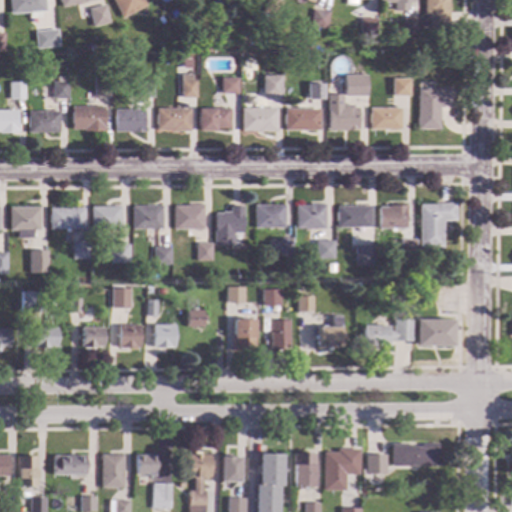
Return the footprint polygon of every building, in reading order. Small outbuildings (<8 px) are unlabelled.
[(42,0),(43,11),(8,14),(7,0),(42,0)] [(56,0),(58,8),(90,0),(56,0)] [(140,0),(144,6),(121,19),(110,0),(140,0)] [(276,0),(282,2),(277,18),(262,13),(266,0),(276,0)] [(413,0),(413,3),(408,3),(408,12),(393,11),(393,3),(378,3),(378,0),(413,0)] [(448,0),(448,28),(428,28),(428,14),(423,14),(423,0),(448,0)] [(107,23),(91,27),(87,10),(103,6),(107,23)] [(328,12),(326,29),(309,27),(311,10),(328,12)] [(376,36),(359,36),(359,19),(376,19),(376,36)] [(418,19),(417,36),(402,36),(402,19),(418,19)] [(57,52),(45,53),(44,36),(56,35),(57,52)] [(312,63),(303,62),(303,54),(312,54),(312,63)] [(190,82),(194,82),(193,99),(178,98),(179,75),(190,75),(190,82)] [(278,97),(260,97),(260,76),(279,76),(278,97)] [(364,97),(341,97),(341,76),(364,76),(364,97)] [(235,95),(218,94),(219,79),(236,79),(235,95)] [(107,97),(91,96),(91,80),(108,81),(107,97)] [(407,97),(390,96),(391,80),(407,80),(407,97)] [(150,99),(134,98),(135,82),(151,83),(150,99)] [(21,101),(6,100),(7,83),(22,83),(21,101)] [(65,99),(49,99),(49,83),(65,83),(65,99)] [(321,100),(306,100),(306,84),(322,84),(321,100)] [(452,108),(438,108),(438,130),(416,130),(417,89),(452,90),(452,108)] [(340,105),(351,105),(351,108),(357,108),(356,131),(325,131),(325,113),(324,113),(324,95),(341,95),(340,105)] [(101,125),(103,125),(103,132),(80,132),(80,130),(68,130),(69,108),(101,108),(101,125)] [(399,130),(368,130),(368,109),(399,110),(399,130)] [(142,133),(111,131),(111,110),(142,111),(142,133)] [(188,111),(187,132),(154,131),(154,110),(188,111)] [(228,130),(214,129),(214,132),(196,132),(196,110),(228,110),(228,130)] [(274,132),(239,132),(239,110),(274,110),(274,132)] [(15,130),(16,130),(16,134),(0,134),(0,111),(15,112),(15,130)] [(317,131),(282,130),(283,111),(318,111),(317,131)] [(56,133),(25,133),(26,113),(57,113),(56,133)] [(454,221),(441,221),(441,248),(419,248),(419,206),(433,206),(433,204),(454,204),(454,221)] [(324,229),(295,229),(295,207),(309,207),(309,205),(324,205),(324,229)] [(201,230),(172,230),(172,208),(186,207),(186,206),(201,206),(201,230)] [(283,228),(253,228),(253,206),(283,206),(283,228)] [(407,211),(405,212),(405,229),(378,229),(378,208),(388,208),(388,206),(407,206),(407,211)] [(369,228),(336,228),(336,207),(369,207),(369,228)] [(118,229),(89,229),(89,208),(118,208),(118,229)] [(159,229),(130,230),(130,208),(160,208),(159,229)] [(242,217),(241,217),(241,234),(232,234),(232,245),(213,246),(213,215),(221,215),(221,213),(229,213),(229,208),(242,208),(242,217)] [(37,231),(31,231),(31,239),(15,239),(15,231),(7,231),(7,209),(37,209),(37,231)] [(81,229),(48,229),(48,210),(81,210),(81,229)] [(291,256),(279,256),(279,239),(291,239),(291,256)] [(415,257),(400,257),(400,241),(415,241),(415,257)] [(332,259),(315,259),(315,242),(332,242),(332,259)] [(86,259),(71,259),(71,243),(86,243),(86,259)] [(45,259),(35,260),(35,244),(45,244),(45,259)] [(209,261),(195,261),(195,245),(209,245),(209,261)] [(374,267),(354,267),(354,245),(374,246),(374,267)] [(127,263),(109,263),(109,246),(127,246),(127,263)] [(168,265),(152,265),(152,248),(168,248),(168,265)] [(241,304),(224,304),(224,288),(241,288),(241,304)] [(126,309),(109,309),(109,289),(126,289),(126,309)] [(278,307),(259,307),(259,290),(278,290),(278,307)] [(40,313),(18,313),(18,293),(40,293),(40,313)] [(310,312),(295,312),(295,298),(310,298),(310,312)] [(77,313),(68,313),(68,299),(77,299),(77,313)] [(153,318),(143,318),(143,301),(153,301),(153,318)] [(200,328),(185,328),(185,311),(200,311),(200,328)] [(338,350),(315,350),(315,328),(330,328),(330,318),(338,318),(338,350)] [(410,342),(391,342),(391,340),(387,340),(387,347),(361,347),(361,326),(387,326),(387,332),(391,332),(391,320),(410,320),(410,342)] [(252,321),(252,351),(230,351),(230,321),(252,321)] [(451,347),(414,347),(414,321),(451,321),(451,347)] [(286,348),(279,348),(279,350),(268,350),(268,322),(286,322),(286,348)] [(137,349),(116,349),(116,326),(137,326),(137,349)] [(172,348),(151,348),(151,326),(172,326),(172,348)] [(54,348),(47,348),(47,349),(34,349),(34,329),(54,329),(54,348)] [(100,348),(93,348),(93,349),(80,349),(80,329),(100,329),(100,348)] [(436,467),(390,467),(390,448),(436,448),(436,467)] [(357,476),(343,476),(343,492),(321,492),(321,453),(335,453),(335,450),(357,450),(357,476)] [(199,455),(208,455),(208,478),(206,478),(205,480),(200,480),(200,493),(204,493),(204,507),(203,507),(203,511),(187,511),(187,492),(192,492),(192,478),(187,478),(187,455),(192,455),(192,453),(199,453),(199,455)] [(228,456),(237,457),(236,483),(218,482),(218,456),(221,456),(221,454),(228,454),(228,456)] [(313,487),(291,487),(290,455),(313,454),(313,487)] [(280,486),(276,486),(276,511),(253,511),(253,485),(257,485),(257,455),(280,455),(280,486)] [(84,475),(53,475),(52,457),(84,456),(84,475)] [(121,489),(99,489),(99,456),(121,456),(121,489)] [(154,477),(147,477),(146,475),(134,475),(134,456),(154,456),(154,477)] [(382,475),(365,475),(365,457),(382,457),(382,475)] [(35,486),(16,486),(16,458),(35,458),(35,486)] [(169,511),(150,511),(150,485),(169,485),(169,511)] [(94,511),(79,511),(79,497),(94,497),(94,511)] [(43,511),(28,511),(28,498),(43,498),(43,511)] [(242,511),(225,511),(225,498),(228,498),(242,498),(242,511)] [(127,511),(108,511),(108,501),(127,501),(127,511)] [(10,511),(0,511),(0,502),(10,502),(10,511)]
